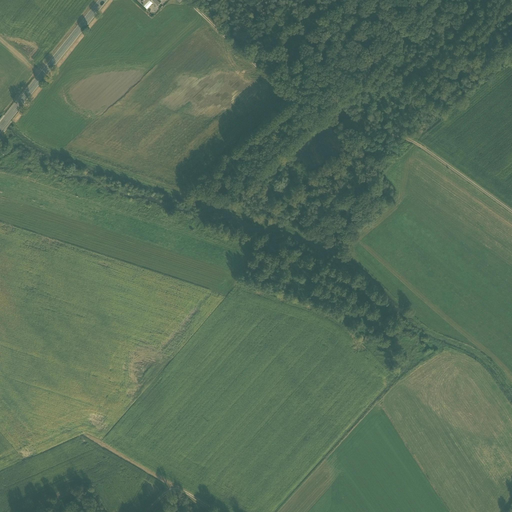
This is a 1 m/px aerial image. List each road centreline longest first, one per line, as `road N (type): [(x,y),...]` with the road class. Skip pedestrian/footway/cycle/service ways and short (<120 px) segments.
road 1 (track): [(186,0),(288,95),(423,145),(511,212)]
road 2 (secondary): [(0,127),(103,0)]
